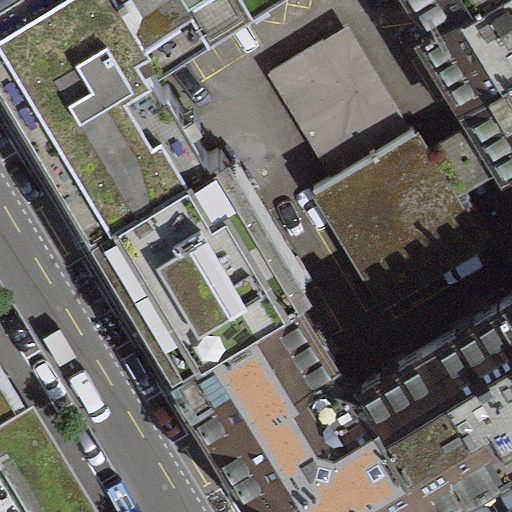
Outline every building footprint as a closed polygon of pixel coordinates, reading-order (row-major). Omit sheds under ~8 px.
[(0,0),(0,94),(85,233),(208,158),(152,66),(111,0),(0,0)] [(111,0),(152,66),(259,0),(111,0)] [(511,0),(481,0),(445,22),(429,32),(473,106),(511,82),(511,0)] [(431,0),(445,22),(481,0),(431,0)] [(416,132),(351,27),(268,76),(333,182),(416,132)] [(511,82),(473,106),(511,170),(511,82)] [(309,197),(378,311),(485,247),(416,132),(333,182),(309,197)] [(225,148),(208,158),(85,233),(172,375),(299,297),(312,289),(225,148)] [(299,297),(172,375),(211,439),(220,453),(292,409),(347,375),(338,361),(299,297)] [(511,314),(489,329),(511,367),(511,314)] [(511,367),(489,329),(349,412),(409,511),(465,511),(511,484),(511,367)] [(0,430),(25,415),(0,376),(0,430)] [(409,511),(349,412),(292,409),(220,453),(256,511),(409,511)] [(0,511),(84,511),(25,415),(0,430),(0,511)]
